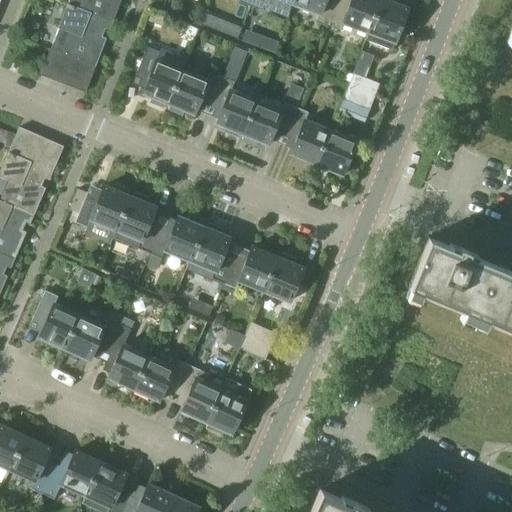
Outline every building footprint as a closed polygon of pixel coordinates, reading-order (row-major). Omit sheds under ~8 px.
[(68,0),(67,4),(113,21),(121,0),(68,0)] [(293,4),(294,0),(252,0),(250,6),(262,10),(263,7),(288,17),(293,4)] [(328,26),(337,0),(294,0),(293,4),(318,14),(315,22),(328,26)] [(368,32),(379,0),(350,0),(350,1),(348,0),(337,0),(328,26),(340,31),(343,23),(368,32)] [(407,8),(386,0),(379,0),(368,32),(365,40),(392,50),(407,8)] [(105,42),(100,40),(106,27),(110,29),(113,21),(67,4),(51,48),(62,53),(63,54),(74,57),(85,62),(96,66),(105,42)] [(233,24),(228,35),(238,39),(242,28),(233,24)] [(265,38),(261,48),(275,53),(278,43),(265,38)] [(166,102),(168,103),(182,69),(183,70),(187,59),(160,48),(159,50),(147,45),(135,75),(147,80),(142,92),(152,96),(149,102),(164,108),(166,102)] [(63,54),(62,53),(51,48),(41,75),(53,79),(63,54)] [(74,57),(63,54),(53,79),(64,83),(74,57)] [(75,87),(85,62),(74,57),(64,83),(75,87)] [(357,61),(353,73),(354,73),(364,77),(368,66),(357,61)] [(86,92),(96,66),(85,62),(75,87),(86,92)] [(199,102),(210,106),(222,76),(210,71),(207,80),(183,70),(182,69),(168,103),(170,104),(168,109),(182,115),(185,110),(194,114),(199,102)] [(353,73),(348,86),(374,97),(379,83),(364,77),(354,73),(353,73)] [(234,81),(222,76),(210,106),(222,111),(217,123),(242,134),(256,100),(231,89),(234,81)] [(374,97),(348,86),(343,100),(369,110),(374,97)] [(281,110),(256,100),(242,134),(268,144),(273,132),(284,137),(296,106),(284,101),(281,110)] [(309,111),(296,106),(284,137),(295,141),(290,153),(316,164),(327,138),(330,129),(305,119),(309,111)] [(10,144),(7,152),(18,157),(30,130),(19,125),(14,136),(10,144)] [(341,174),(356,140),(330,129),(327,138),(316,164),(341,174)] [(30,130),(18,157),(30,162),(41,135),(30,130)] [(6,133),(5,137),(7,138),(5,142),(10,144),(14,136),(6,132),(6,133)] [(41,135),(30,162),(40,166),(51,139),(41,135)] [(51,139),(40,166),(52,171),(63,144),(51,139)] [(0,192),(0,200),(32,215),(42,191),(38,189),(44,176),(48,179),(52,171),(40,166),(30,162),(18,157),(7,152),(0,168),(0,174),(6,178),(0,192)] [(88,192),(75,222),(87,228),(85,232),(110,243),(112,238),(113,238),(124,212),(131,197),(129,196),(131,190),(116,184),(114,190),(105,186),(100,197),(88,192)] [(124,212),(113,238),(149,252),(154,241),(161,223),(151,219),(156,207),(147,203),(149,198),(135,192),(132,197),(131,197),(124,212)] [(0,253),(14,259),(21,241),(23,235),(19,233),(25,220),(30,222),(32,215),(0,200),(0,253)] [(154,241),(149,252),(162,258),(164,251),(189,261),(198,241),(204,227),(202,227),(205,221),(190,215),(188,220),(178,217),(174,228),(161,223),(154,241)] [(189,261),(186,268),(223,283),(235,255),(225,250),(229,241),(230,238),(221,234),(223,229),(208,223),(206,228),(204,227),(198,241),(189,261)] [(428,237),(408,286),(475,313),(495,265),(467,253),(468,250),(459,246),(458,249),(428,237)] [(235,255),(223,283),(235,288),(238,281),(263,292),(278,258),(251,247),(247,259),(235,255)] [(0,290),(5,279),(0,278),(6,265),(10,267),(14,259),(0,253),(0,290)] [(278,258),(263,292),(289,303),(303,269),(294,265),(296,259),(281,253),(279,259),(278,258)] [(511,272),(495,265),(475,313),(511,328),(511,272)] [(96,275),(92,284),(97,286),(101,277),(96,275)] [(63,348),(79,314),(55,303),(58,296),(46,290),(32,319),(44,325),(38,336),(63,348)] [(201,301),(197,311),(208,316),(213,306),(201,301)] [(94,347),(105,352),(118,323),(107,318),(103,325),(79,314),(63,348),(89,359),(94,347)] [(217,314),(214,322),(222,325),(225,317),(217,314)] [(118,323),(105,352),(116,357),(108,377),(133,388),(148,355),(123,344),(131,328),(118,323)] [(250,324),(245,336),(270,347),(276,335),(250,324)] [(264,360),(270,347),(245,336),(239,349),(264,360)] [(164,388),(175,393),(188,364),(176,359),(178,355),(158,345),(153,358),(148,355),(133,388),(158,400),(164,388)] [(188,364),(175,393),(186,398),(181,410),(206,422),(222,389),(227,377),(210,369),(208,374),(200,370),(204,360),(192,355),(188,364)] [(222,389),(206,422),(231,433),(251,389),(241,384),(236,395),(222,389)] [(10,469),(25,436),(0,424),(0,464),(7,468),(10,469)] [(30,488),(42,493),(55,463),(45,459),(50,447),(25,436),(10,469),(35,481),(30,488)] [(61,485),(85,496),(100,462),(75,451),(67,469),(55,463),(42,493),(54,499),(61,485)] [(107,511),(121,511),(131,491),(120,486),(126,474),(100,462),(85,496),(110,507),(107,511)] [(142,496),(131,491),(121,511),(165,511),(173,496),(148,484),(142,496)] [(320,489),(309,511),(371,511),(358,506),(360,503),(350,499),(349,502),(320,489)] [(173,496),(165,511),(196,511),(198,507),(173,496)]
